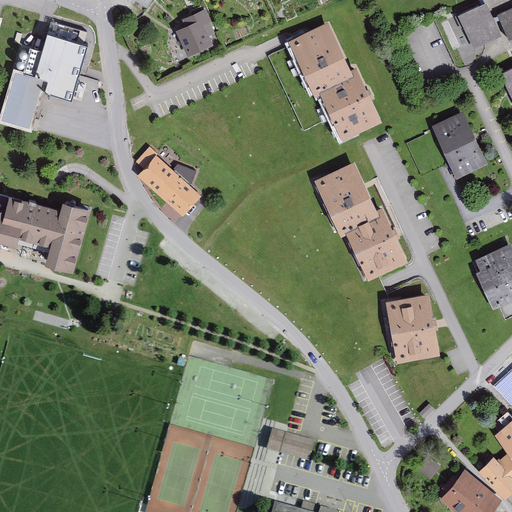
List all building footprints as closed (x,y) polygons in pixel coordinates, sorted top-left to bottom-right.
[(132,0),(146,10),(153,0),(132,0)] [(500,36),(486,4),(458,17),(473,49),(500,36)] [(511,39),(511,8),(498,15),(510,40),(511,39)] [(212,23),(206,10),(183,21),(187,29),(178,33),(190,58),(214,47),(205,27),(212,23)] [(350,71),(328,23),(288,42),(315,99),(320,97),(341,142),(381,124),(356,69),(350,71)] [(36,75),(15,70),(2,116),(29,123),(40,85),(70,94),(85,41),(48,30),(36,75)] [(511,70),(502,75),(511,96),(511,70)] [(488,164),(463,112),(433,126),(458,178),(488,164)] [(149,149),(138,162),(145,169),(138,177),(183,218),(202,197),(149,149)] [(379,211),(358,164),(317,182),(343,239),(351,236),(371,281),(410,263),(385,208),(379,211)] [(60,213),(8,199),(4,213),(0,212),(0,244),(17,249),(20,240),(51,249),(46,268),(73,275),(90,212),(62,204),(60,213)] [(511,299),(511,244),(511,243),(478,260),(483,270),(478,273),(495,308),(511,299)] [(439,355),(428,294),(386,301),(397,362),(439,355)] [(511,420),(494,436),(508,452),(499,460),(497,458),(482,471),(507,500),(511,496),(511,420)] [(314,441),(270,429),(266,448),(309,460),(311,451),(314,441)] [(495,511),(504,502),(466,471),(442,501),(455,511),(495,511)] [(316,511),(275,501),(271,511),(316,511)]
